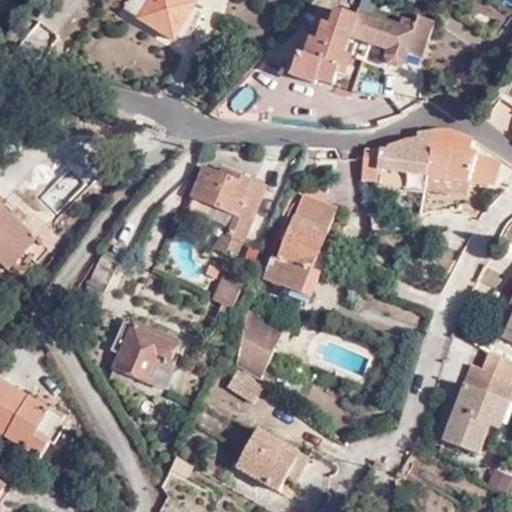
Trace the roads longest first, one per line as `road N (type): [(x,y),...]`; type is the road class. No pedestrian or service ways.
road 1 (residential): [(511,155),(443,111),(361,144),(184,126),(0,78)]
road 2 (residential): [(511,204),(496,216),(442,318),(408,437)]
